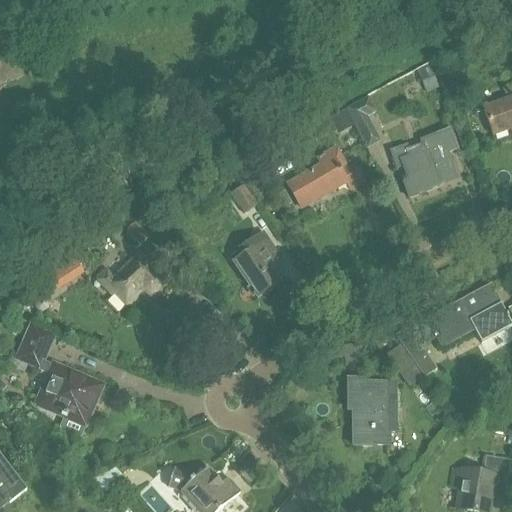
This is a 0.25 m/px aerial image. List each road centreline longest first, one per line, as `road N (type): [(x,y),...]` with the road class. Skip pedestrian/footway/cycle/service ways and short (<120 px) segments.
road 1 (residential): [(245,385),(434,253),(511,225)]
road 2 (residential): [(330,511),(246,418)]
